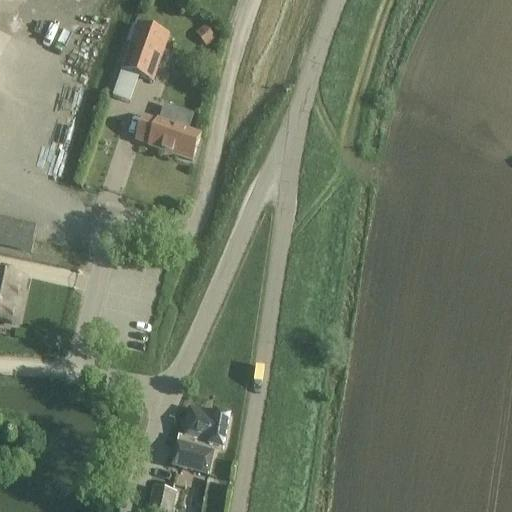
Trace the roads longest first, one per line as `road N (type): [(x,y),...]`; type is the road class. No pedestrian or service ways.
road 1 (unclassified): [(170,395),(83,371),(79,351),(106,239),(118,225),(192,227),(199,214),(252,0)]
road 2 (tertiary): [(235,511),(293,133)]
road 3 (residential): [(170,395),(293,133)]
road 4 (tertiary): [(293,133),(334,0)]
road 5 (residential): [(127,511),(170,395)]
